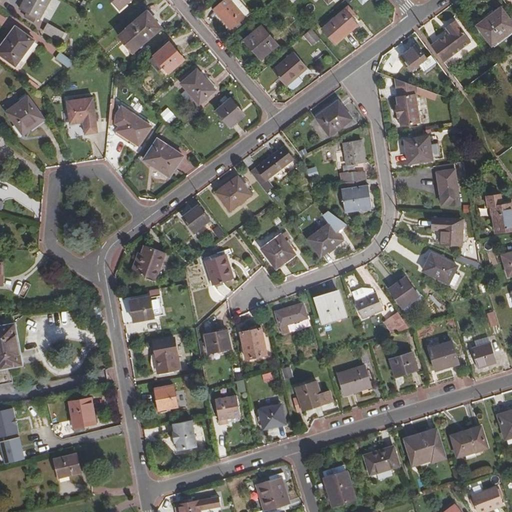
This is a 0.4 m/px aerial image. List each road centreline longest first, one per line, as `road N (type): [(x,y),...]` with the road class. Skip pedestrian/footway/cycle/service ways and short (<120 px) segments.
road 1 (residential): [(240,304),(368,256),(384,238),(389,210),(377,124),(354,63)]
road 2 (residential): [(144,220),(99,170),(53,178),(46,244),(78,268),(104,268)]
road 3 (residential): [(145,495),(104,268)]
road 4 (residential): [(511,380),(293,448)]
road 5 (residential): [(144,220),(280,120)]
road 6 (residential): [(177,0),(280,120)]
road 7 (residential): [(293,448),(145,495)]
